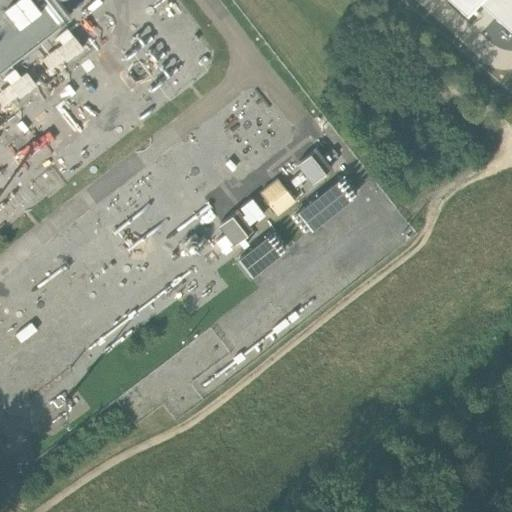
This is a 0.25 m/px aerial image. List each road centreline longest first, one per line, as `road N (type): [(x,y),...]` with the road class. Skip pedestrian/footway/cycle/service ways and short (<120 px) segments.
road 1 (track): [(511,149),(436,197),(420,238),(183,431),(126,456),(46,511)]
road 2 (track): [(353,0),(511,143)]
